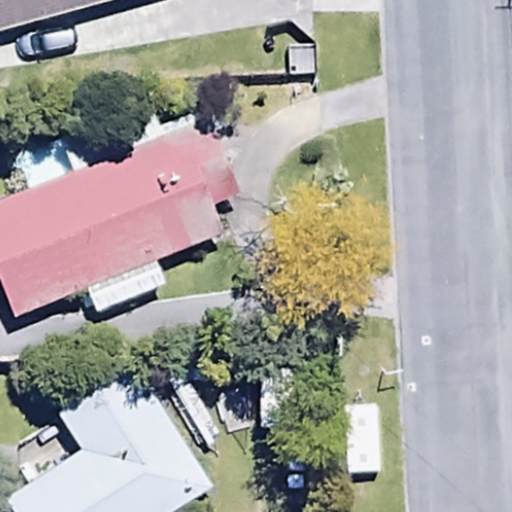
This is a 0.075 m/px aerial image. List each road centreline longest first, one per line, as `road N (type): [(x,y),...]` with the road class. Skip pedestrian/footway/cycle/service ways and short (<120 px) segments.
road 1 (residential): [(443,0),(463,358)]
road 2 (residential): [(463,358),(471,511)]
